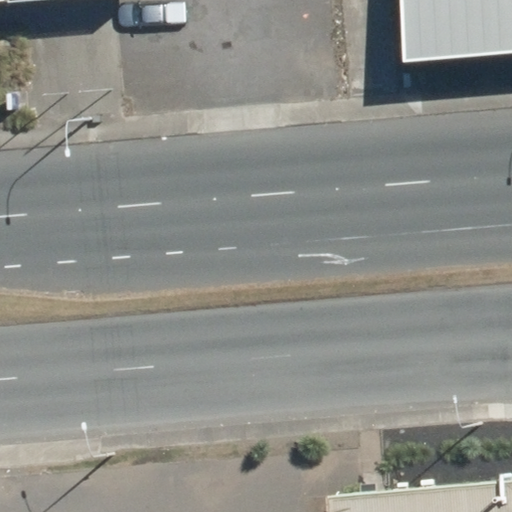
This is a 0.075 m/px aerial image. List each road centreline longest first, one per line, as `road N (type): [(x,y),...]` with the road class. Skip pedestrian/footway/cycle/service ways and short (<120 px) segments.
road 1 (primary): [(511,340),(0,381)]
road 2 (primary): [(0,221),(511,180)]
